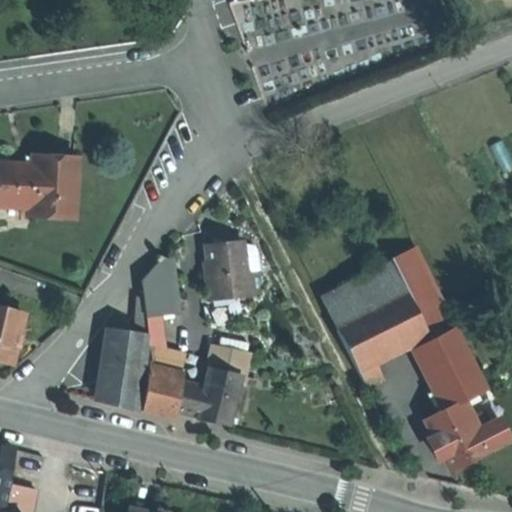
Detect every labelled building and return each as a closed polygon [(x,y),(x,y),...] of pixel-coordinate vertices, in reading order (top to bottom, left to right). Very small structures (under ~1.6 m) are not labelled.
[(80,158),(38,155),(37,165),(29,165),(0,163),(0,207),(30,209),(30,215),(76,218),(80,158)] [(37,165),(38,155),(33,155),(29,155),(29,165),(37,165)] [(209,299),(262,292),(258,269),(247,270),(243,242),(243,239),(224,241),(206,243),(211,278),(205,278),(209,299)] [(255,244),(243,242),(247,270),(258,269),(260,268),(257,248),(255,244)] [(393,263),(408,294),(423,324),(447,312),(416,251),(393,263)] [(172,256),(163,257),(143,278),(147,314),(178,311),(171,258),(173,258),(172,256)] [(320,298),(336,329),(408,294),(393,263),(392,262),(320,298)] [(354,366),(372,358),(409,339),(424,331),(426,330),(423,324),(408,294),(336,329),(354,366)] [(0,359),(14,362),(25,314),(0,307),(0,359)] [(423,324),(426,330),(449,319),(450,319),(447,312),(423,324)] [(449,319),(426,330),(432,342),(455,331),(449,319)] [(98,399),(137,408),(148,340),(148,334),(108,330),(98,399)] [(424,331),(409,339),(413,348),(429,340),(424,331)] [(445,368),(467,357),(455,331),(432,342),(445,368)] [(219,348),(248,356),(252,343),(223,335),(219,348)] [(443,408),(459,400),(429,340),(413,348),(443,408)] [(211,368),(242,376),(248,356),(219,348),(216,348),(211,368)] [(445,368),(460,399),(483,388),(467,357),(445,368)] [(354,366),(365,388),(382,379),(372,358),(354,366)] [(205,389),(199,415),(199,416),(231,423),(236,401),(242,376),(211,368),(205,389)] [(144,410),(176,418),(178,409),(184,382),(185,379),(150,370),(144,410)] [(184,382),(178,409),(199,415),(205,389),(184,382)] [(466,459),(484,450),(459,400),(443,408),(424,417),(432,433),(442,453),(449,467),(466,459)] [(470,416),(486,449),(508,437),(497,417),(485,421),(477,412),(470,416)] [(437,456),(442,453),(432,433),(427,436),(437,456)] [(7,484),(14,449),(0,445),(0,511),(31,511),(35,489),(7,484)]
